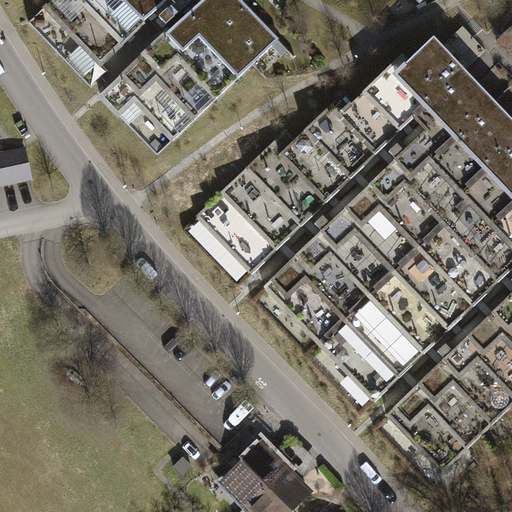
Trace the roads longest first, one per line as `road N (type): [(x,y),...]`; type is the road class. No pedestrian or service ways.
road 1 (residential): [(105,202),(391,511)]
road 2 (residential): [(0,49),(105,202)]
